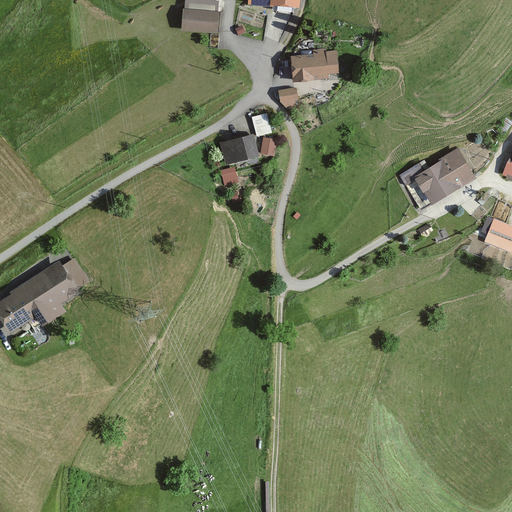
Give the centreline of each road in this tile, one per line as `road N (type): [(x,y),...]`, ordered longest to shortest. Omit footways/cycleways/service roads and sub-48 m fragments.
road 1 (residential): [(256,100),(276,105),(294,133),(278,242),(290,283),(321,278),(485,188),(511,201)]
road 2 (residential): [(0,258),(256,100)]
road 3 (track): [(283,276),(270,511)]
